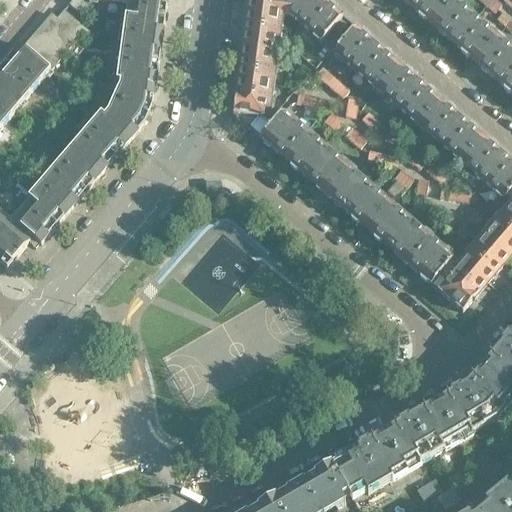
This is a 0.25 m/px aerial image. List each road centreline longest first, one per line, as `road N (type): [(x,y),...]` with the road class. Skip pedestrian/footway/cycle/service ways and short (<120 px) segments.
road 1 (residential): [(458,356),(185,133)]
road 2 (residential): [(178,511),(355,425),(458,356)]
road 3 (residential): [(25,325),(185,133)]
road 4 (residential): [(344,0),(511,143)]
road 5 (residential): [(185,133),(209,0)]
